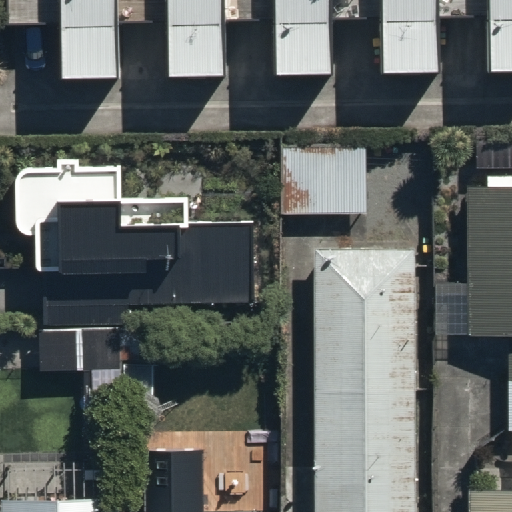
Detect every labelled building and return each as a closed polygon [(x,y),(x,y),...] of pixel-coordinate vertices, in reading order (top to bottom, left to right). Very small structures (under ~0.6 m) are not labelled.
[(511,0),(3,0),(3,21),(58,20),(59,73),(119,72),(118,20),(162,19),(163,75),(223,74),(222,18),(271,17),(272,71),(334,70),(334,18),(378,17),(379,68),(441,67),(440,16),(485,15),(486,66),(511,65),(511,0)] [(367,146),(280,145),(280,213),(366,214),(367,146)] [(252,304),(249,222),(188,224),(187,197),(121,199),(120,165),(13,169),(15,235),(34,235),(39,370),(126,367),(124,308),(252,304)] [(487,187),(461,187),(462,331),(507,331),(508,427),(511,427),(511,174),(487,175),(487,187)] [(414,511),(416,251),(310,250),(309,511),(414,511)] [(511,511),(511,484),(470,484),(469,511),(511,511)] [(113,511),(113,494),(0,495),(0,511),(113,511)]
